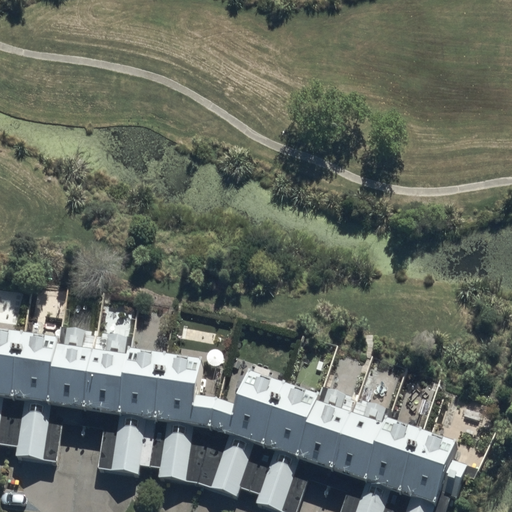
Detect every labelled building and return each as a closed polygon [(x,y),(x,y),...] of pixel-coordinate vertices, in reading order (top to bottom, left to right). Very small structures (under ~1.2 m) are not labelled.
[(0,457),(7,458),(25,330),(0,324),(0,457)] [(54,466),(62,421),(47,417),(59,334),(25,330),(7,458),(54,466)] [(62,421),(82,423),(94,342),(59,334),(47,417),(62,421)] [(152,465),(165,357),(166,346),(129,341),(129,347),(117,427),(103,426),(98,474),(136,476),(139,463),(152,465)] [(82,423),(103,426),(117,427),(129,347),(94,342),(82,423)] [(194,487),(216,395),(197,392),(203,364),(165,357),(152,465),(150,476),(194,487)] [(261,447),(283,376),(247,364),(230,400),(216,395),(194,487),(237,499),(261,447)] [(283,376),(261,447),(237,499),(272,511),(297,511),(314,467),(296,461),(319,391),(283,376)] [(330,471),(354,403),(319,391),(296,461),(314,467),(330,471)] [(363,481),(388,415),(354,403),(330,471),(350,477),(363,481)] [(388,415),(363,481),(350,477),(338,511),(392,511),(425,427),(388,415)] [(449,511),(473,445),(425,427),(392,511),(449,511)]
